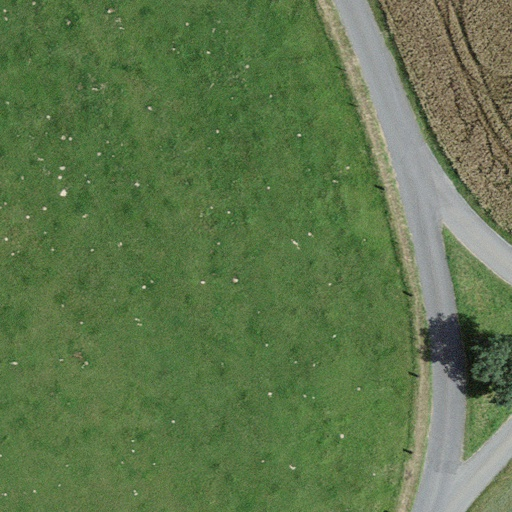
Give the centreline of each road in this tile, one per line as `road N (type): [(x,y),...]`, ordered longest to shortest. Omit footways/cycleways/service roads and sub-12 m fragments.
road 1 (unclassified): [(430,183),(453,385),(440,511)]
road 2 (unclassified): [(349,0),(430,183)]
road 3 (unclassified): [(511,272),(430,183)]
